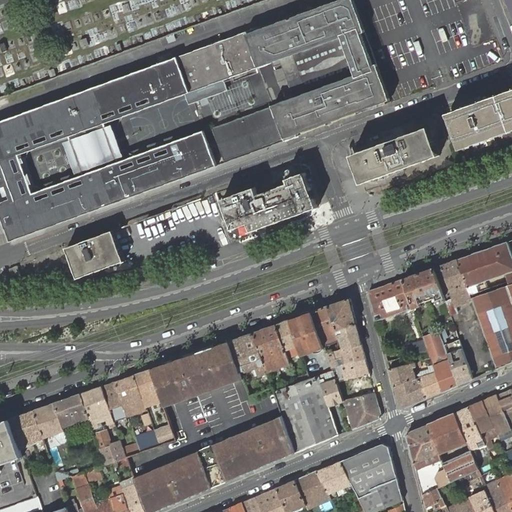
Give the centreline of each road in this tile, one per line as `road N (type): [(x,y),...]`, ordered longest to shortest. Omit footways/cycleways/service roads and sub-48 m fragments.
road 1 (secondary): [(347,229),(158,297),(0,321)]
road 2 (residential): [(318,145),(0,260)]
road 3 (secondary): [(111,348),(360,270)]
road 4 (residential): [(188,511),(395,424)]
road 5 (residential): [(511,73),(318,145)]
road 6 (secondary): [(511,175),(347,229)]
road 7 (secondary): [(360,270),(511,213)]
road 8 (residential): [(395,424),(360,270)]
road 9 (residential): [(0,403),(98,366),(111,348)]
road 10 (residential): [(511,375),(395,424)]
